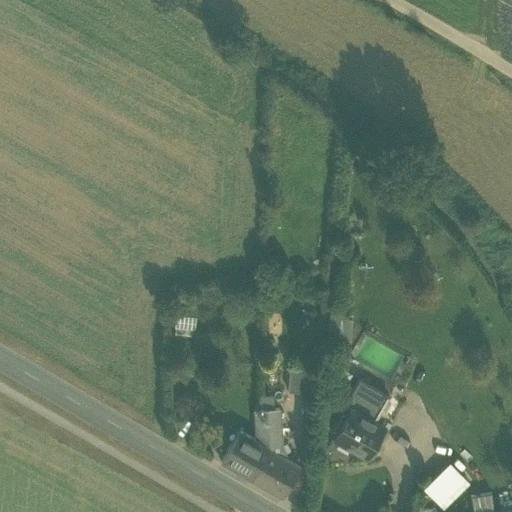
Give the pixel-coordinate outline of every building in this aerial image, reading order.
[(289,367),(288,391),(315,392),(316,369),(289,367)] [(343,403),(349,407),(349,406),(374,420),(388,394),(358,377),(343,403)] [(267,408),(273,408),(273,395),(258,396),(259,409),(267,408)] [(384,426),(374,420),(349,406),(349,407),(332,436),(367,455),(384,426)] [(273,408),(267,408),(269,448),(284,456),(286,453),(281,445),(279,407),(273,408)] [(256,440),(269,448),(267,408),(259,409),(254,409),(256,440)] [(393,437),(408,444),(414,430),(400,423),(393,437)] [(220,460),(251,478),(269,448),(256,440),(238,430),(220,460)] [(284,456),(269,448),(251,478),(282,496),(300,465),(284,456)] [(445,505),(471,479),(451,459),(425,485),(445,505)]
